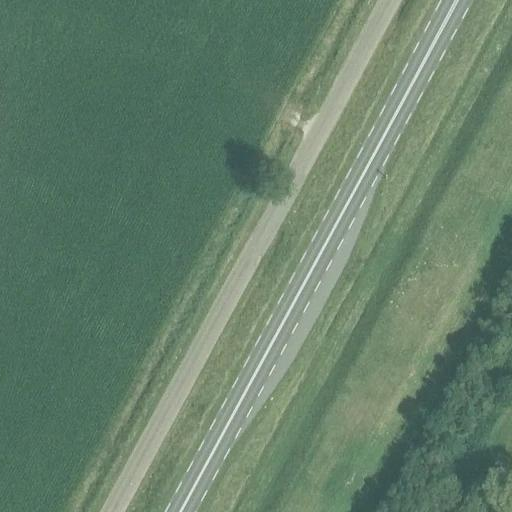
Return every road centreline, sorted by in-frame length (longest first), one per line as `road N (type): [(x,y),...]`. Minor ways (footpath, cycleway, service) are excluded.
road 1 (unclassified): [(108,511),(387,0)]
road 2 (primary): [(181,511),(458,0)]
